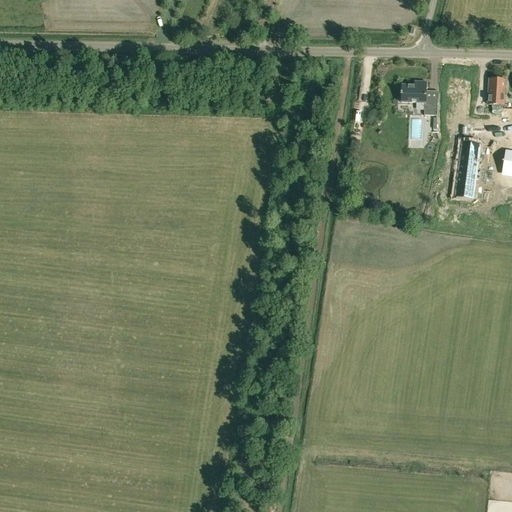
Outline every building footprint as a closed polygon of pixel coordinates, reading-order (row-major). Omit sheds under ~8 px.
[(180,11),(185,0),(178,0),(175,8),(180,11)] [(454,89),(444,133),(456,136),(456,135),(467,137),(479,82),(468,79),(469,74),(444,68),(440,86),(454,89)] [(504,106),(505,80),(489,80),(488,105),(492,106),(491,123),(511,124),(511,111),(503,110),(503,106),(504,106)] [(424,117),(437,117),(438,101),(426,101),(426,83),(415,83),(415,86),(402,86),(401,104),(425,105),(424,117)] [(442,148),(451,149),(453,137),(444,135),(442,148)] [(464,144),(458,190),(469,192),(471,179),(477,180),(480,159),(479,159),(481,146),(464,144)] [(503,172),(511,173),(511,153),(505,152),(503,172)]
